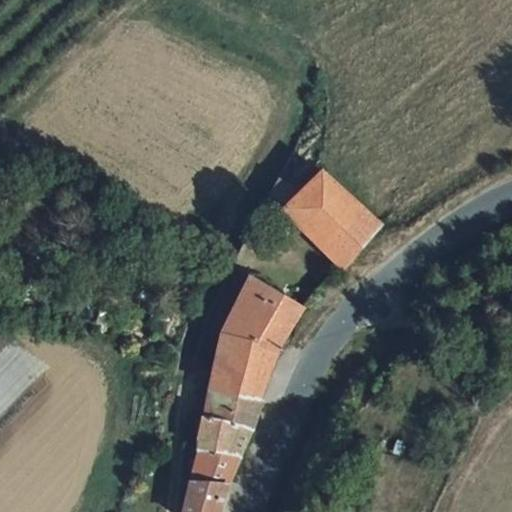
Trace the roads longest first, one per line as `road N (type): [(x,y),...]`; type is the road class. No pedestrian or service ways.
road 1 (track): [(170,511),(199,342),(310,88),(302,46),(225,0)]
road 2 (tertiary): [(238,511),(301,378),(389,279),(470,216),(511,198)]
